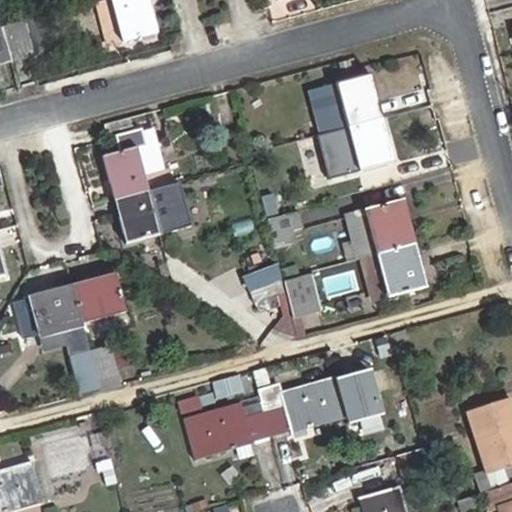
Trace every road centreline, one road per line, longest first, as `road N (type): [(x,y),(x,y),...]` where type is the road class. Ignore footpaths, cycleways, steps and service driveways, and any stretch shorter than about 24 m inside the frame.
road 1 (residential): [(0,121),(445,0)]
road 2 (residential): [(511,160),(462,0)]
